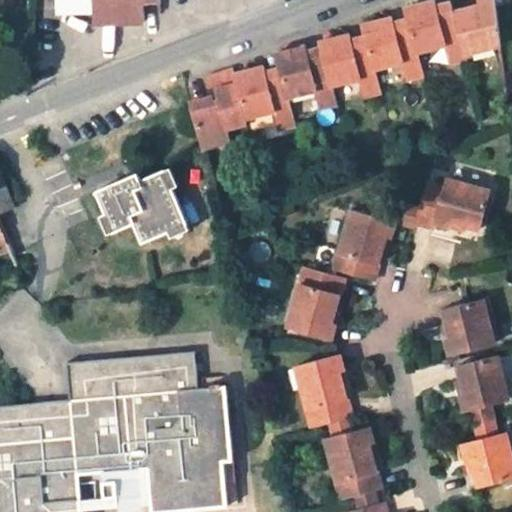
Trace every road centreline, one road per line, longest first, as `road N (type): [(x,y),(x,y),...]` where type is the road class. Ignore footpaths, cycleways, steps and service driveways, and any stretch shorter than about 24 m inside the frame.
road 1 (residential): [(0,123),(312,0)]
road 2 (residential): [(398,287),(387,345),(431,511)]
